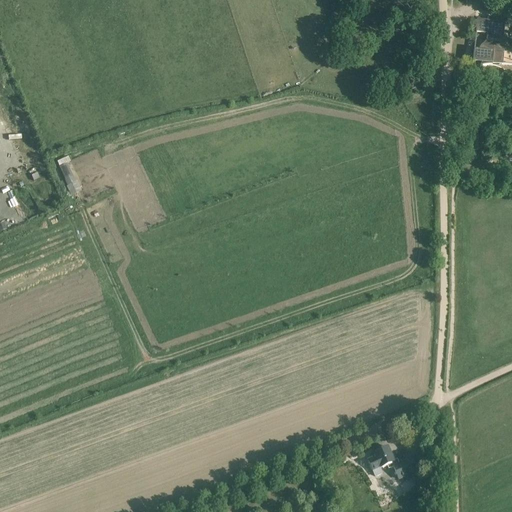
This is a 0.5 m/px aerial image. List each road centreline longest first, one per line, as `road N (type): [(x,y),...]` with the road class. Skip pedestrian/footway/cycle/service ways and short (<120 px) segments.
road 1 (unclassified): [(442,0),(433,511)]
road 2 (track): [(186,511),(447,397)]
